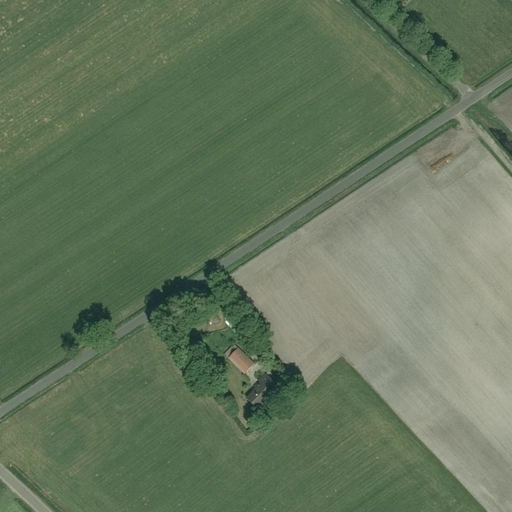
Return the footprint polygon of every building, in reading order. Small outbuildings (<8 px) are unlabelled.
[(245,375),(254,364),(238,349),(228,359),(245,375)] [(98,370),(104,380),(133,363),(126,352),(98,370)] [(273,399),(281,390),(265,374),(258,381),(261,384),(247,399),(258,410),(270,396),(273,399)] [(148,383),(143,386),(146,392),(152,389),(148,383)] [(223,398),(228,393),(223,389),(218,394),(223,398)]
